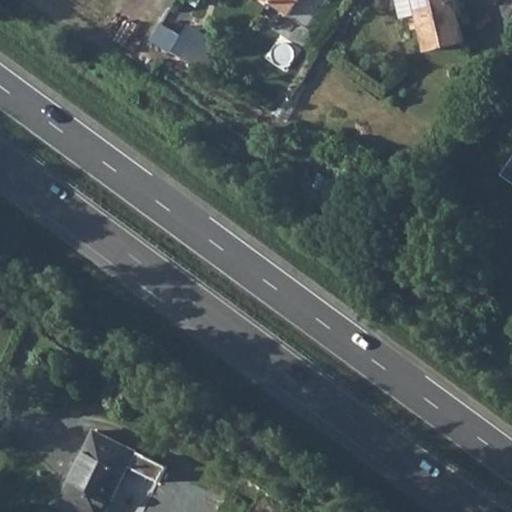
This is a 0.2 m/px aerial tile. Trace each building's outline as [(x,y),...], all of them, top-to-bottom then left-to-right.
[(267,0),(289,15),(299,0),(267,0)] [(419,15),(415,0),(397,0),(402,19),(419,15)] [(465,42),(455,0),(415,0),(419,15),(427,51),(465,42)] [(156,41),(174,50),(179,40),(199,50),(203,42),(166,23),(156,41)] [(511,160),(502,175),(511,181),(511,160)] [(168,467),(96,431),(61,500),(84,511),(105,511),(128,467),(161,483),(168,467)]
